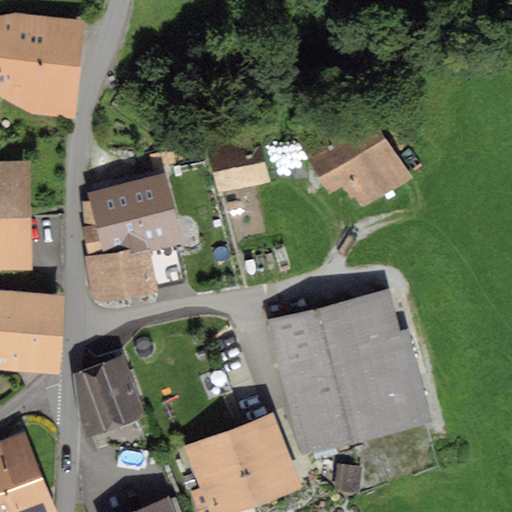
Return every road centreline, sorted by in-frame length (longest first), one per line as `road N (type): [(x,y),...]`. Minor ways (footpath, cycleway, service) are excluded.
road 1 (unclassified): [(116,0),(89,78),(72,335),(77,380)]
road 2 (unclassified): [(77,380),(67,511)]
